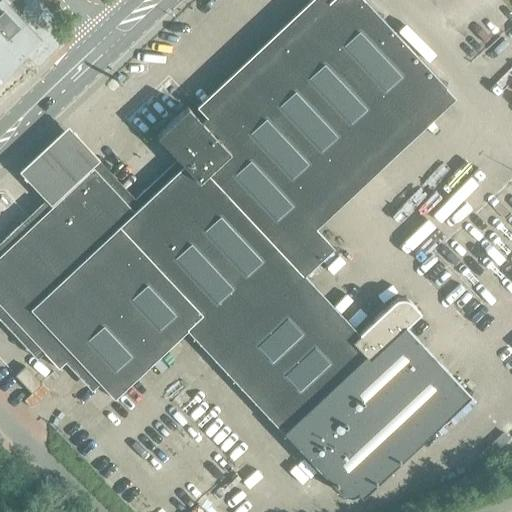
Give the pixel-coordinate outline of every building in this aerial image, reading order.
[(134,212),(93,168),(53,205),(0,255),(0,305),(58,368),(65,362),(92,390),(99,383),(114,398),(187,330),(341,495),(343,496),(344,497),(347,497),(348,498),(350,498),(352,497),(354,497),(356,496),(358,494),(361,499),(470,397),(406,329),(421,314),(408,300),(402,298),(394,300),(357,333),(304,275),(333,248),(315,229),(455,98),(445,88),(446,88),(364,0),(331,0),(201,123),(187,107),(156,136),(184,166),(134,212)] [(0,0),(0,80),(42,41),(3,0),(0,0)] [(20,173),(53,205),(93,168),(98,163),(67,129),(20,173)] [(442,205),(458,182),(448,176),(433,198),(442,205)] [(443,230),(473,184),(462,178),(433,224),(443,230)] [(509,219),(511,216),(511,201),(502,191),(491,201),(509,219)] [(32,393),(41,384),(25,367),(15,376),(32,393)]
